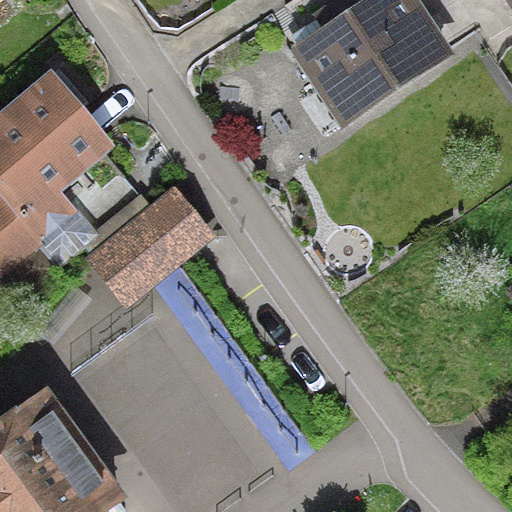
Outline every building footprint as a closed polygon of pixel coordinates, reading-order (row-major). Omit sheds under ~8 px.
[(379,0),(370,6),(366,0),(345,0),(318,18),(329,33),(301,52),(346,119),(442,55),(405,0),(379,0)] [(116,144),(51,68),(0,110),(0,270),(2,279),(44,244),(39,238),(77,211),(62,189),(116,144)] [(215,236),(174,187),(86,259),(125,305),(215,236)] [(0,314),(99,232),(77,211),(39,238),(44,244),(2,279),(0,270),(0,314)] [(53,346),(90,298),(73,285),(36,333),(53,346)] [(0,511),(103,511),(126,496),(48,388),(0,422),(0,511)]
